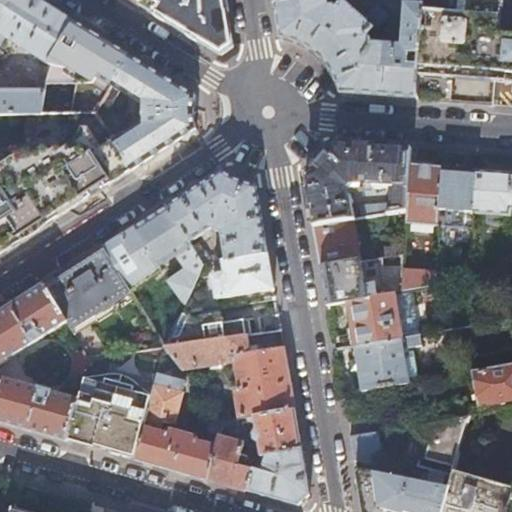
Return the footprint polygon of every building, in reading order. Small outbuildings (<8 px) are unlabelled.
[(0,0),(0,113),(26,113),(41,113),(41,90),(0,89),(0,38),(1,37),(46,64),(72,22),(37,0),(0,0)] [(140,0),(138,4),(220,55),(225,51),(231,47),(224,6),(222,0),(140,0)] [(418,100),(425,13),(425,8),(406,7),(403,48),(371,46),(371,42),(368,39),(374,33),(375,34),(391,18),(378,5),(363,20),(344,1),(334,9),(327,7),(325,0),(303,0),(274,5),(280,39),(290,41),(299,45),(307,49),(315,55),(322,61),(328,69),(333,77),(337,85),(340,94),(372,97),(418,100)] [(501,0),(450,0),(450,15),(425,13),(418,100),(443,102),(494,106),(496,83),(511,84),(511,37),(499,36),(501,0)] [(41,84),(71,83),(69,113),(96,113),(110,88),(129,57),(72,22),(46,64),(41,82),(41,84)] [(96,113),(132,171),(164,150),(195,131),(193,120),(193,116),(193,109),(194,97),(129,57),(110,88),(139,104),(139,124),(117,139),(100,112),(96,113)] [(41,113),(26,113),(26,147),(0,152),(0,255),(6,252),(40,230),(57,219),(99,192),(132,171),(96,113),(69,113),(41,113)] [(309,199),(314,227),(353,221),(354,220),(348,191),(351,190),(353,188),(389,190),(387,215),(406,212),(406,209),(409,166),(410,150),(386,148),(368,146),(335,144),(331,152),(326,159),(323,162),(319,166),(313,172),(305,177),(309,199)] [(423,167),(409,166),(406,209),(440,212),(443,169),(423,167)] [(461,170),(443,169),(440,212),(473,215),(477,172),(461,170)] [(197,189),(166,208),(188,244),(201,236),(204,239),(210,235),(210,230),(222,235),(226,262),(268,255),(256,186),(247,184),(241,182),(238,181),(230,177),(223,172),(197,189)] [(477,172),(473,215),(486,215),(486,225),(505,227),(506,217),(510,217),(511,212),(511,211),(511,174),(493,173),(477,172)] [(106,253),(127,287),(175,257),(183,270),(165,282),(184,304),(185,300),(201,266),(194,254),(188,244),(166,208),(130,231),(103,248),(106,253)] [(353,221),(314,227),(317,248),(321,268),(360,261),(353,221)] [(403,254),(403,244),(384,247),(386,257),(403,254)] [(202,248),(194,254),(201,266),(207,264),(212,264),(202,248)] [(66,322),(70,328),(130,291),(127,287),(106,253),(47,291),(66,322)] [(274,290),(268,255),(226,262),(223,262),(226,275),(213,277),(217,299),(274,290)] [(360,261),(321,268),(325,289),(328,307),(347,303),(367,300),(360,261)] [(201,266),(185,300),(198,305),(203,303),(206,296),(204,292),(210,288),(207,264),(201,266)] [(434,288),(435,276),(401,274),(400,294),(412,292),(434,288)] [(0,365),(66,322),(47,291),(44,286),(0,314),(0,422),(68,441),(78,400),(0,377),(0,365)] [(412,292),(400,294),(395,295),(402,339),(420,336),(412,292)] [(395,295),(367,300),(347,303),(355,347),(402,339),(395,295)] [(165,347),(164,347),(223,339),(219,309),(179,314),(165,347)] [(283,341),(281,332),(261,334),(263,343),(283,341)] [(223,339),(164,347),(181,369),(236,362),(240,388),(237,389),(241,419),(247,418),(295,410),(289,375),(284,349),(259,352),(258,347),(247,348),(246,336),(223,339)] [(420,336),(402,339),(355,347),(363,392),(410,384),(404,349),(422,346),(420,336)] [(511,364),(473,372),(479,408),(511,402),(511,364)] [(106,372),(84,378),(152,396),(136,381),(135,380),(134,379),(133,379),(132,378),(131,378),(131,377),(130,377),(129,377),(129,376),(128,376),(127,375),(126,375),(125,375),(125,374),(124,374),(123,374),(122,374),(121,373),(120,373),(119,373),(118,373),(117,373),(117,372),(116,372),(115,372),(114,372),(113,372),(111,372),(110,372),(109,372),(107,372),(106,372)] [(158,374),(152,396),(135,460),(172,471),(209,481),(217,446),(198,440),(198,438),(196,436),(171,428),(170,433),(161,430),(163,422),(176,423),(184,392),(182,392),(185,381),(158,374)] [(152,396),(84,378),(78,400),(68,441),(94,449),(94,447),(103,449),(113,452),(114,451),(119,452),(118,455),(135,460),(152,396)] [(219,438),(217,446),(209,481),(251,493),(297,506),(309,495),(297,426),(295,410),(247,418),(248,424),(255,423),(256,431),(253,435),(254,442),(258,444),(261,459),(259,467),(254,466),(255,461),(241,456),(244,447),(219,438)] [(456,466),(470,415),(456,417),(445,462),(456,466)] [(373,432),(380,431),(378,418),(353,423),(356,435),(373,432)] [(373,432),(356,435),(350,437),(353,455),(377,459),(373,432)] [(443,511),(450,489),(356,470),(363,511),(443,511)] [(508,511),(511,503),(511,488),(454,472),(450,489),(443,511),(508,511)]
